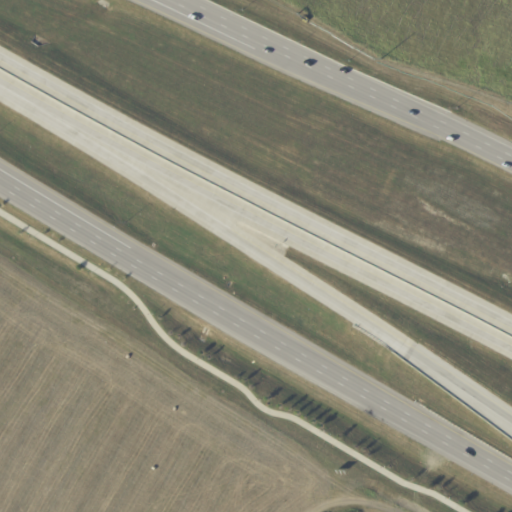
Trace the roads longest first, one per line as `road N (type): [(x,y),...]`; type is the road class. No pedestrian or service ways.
road 1 (motorway): [(22,97),(511,417)]
road 2 (motorway): [(511,326),(0,55)]
road 3 (motorway): [(22,97),(511,348)]
road 4 (tertiary): [(128,254),(430,426)]
road 5 (tertiary): [(511,163),(258,42)]
road 6 (tertiary): [(0,177),(128,254)]
